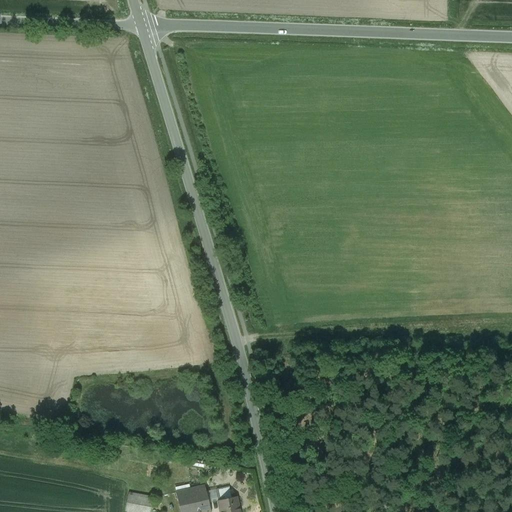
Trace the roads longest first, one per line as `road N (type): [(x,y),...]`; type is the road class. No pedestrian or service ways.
road 1 (tertiary): [(275,511),(236,344),(140,24)]
road 2 (tertiary): [(511,37),(140,24)]
road 3 (unclassified): [(140,24),(0,22)]
